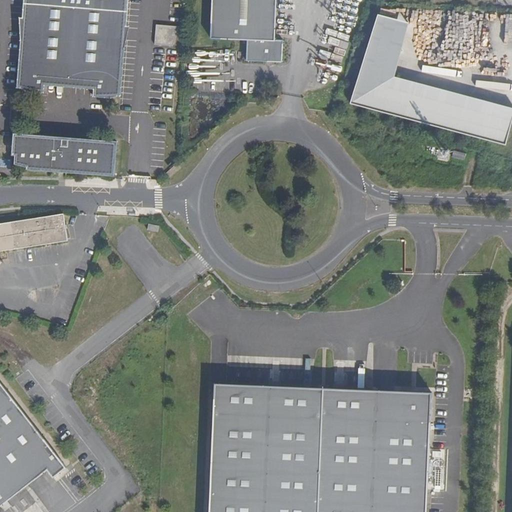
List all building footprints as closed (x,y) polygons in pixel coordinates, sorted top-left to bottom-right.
[(44,93),(45,86),(46,78),(95,82),(94,90),(94,97),(112,98),(119,96),(121,96),(127,0),(24,0),(18,88),(20,88),(25,91),(44,93)] [(212,0),(211,39),(247,40),(246,61),(282,63),(283,40),(275,40),(276,0),(212,0)] [(353,100),(506,144),(511,121),(511,107),(394,74),(409,24),(378,15),(353,100)] [(173,47),(180,27),(157,24),(155,45),(173,47)] [(94,90),(95,82),(46,78),(45,86),(94,90)] [(116,160),(114,158),(115,151),(117,151),(118,141),(70,138),(67,140),(53,139),(51,136),(14,133),(12,156),(15,156),(15,165),(43,171),(62,173),(64,170),(70,171),(70,173),(115,177),(116,160)] [(0,251),(68,241),(64,214),(0,223),(0,251)] [(158,232),(160,226),(149,224),(147,230),(158,232)] [(0,509),(27,488),(25,486),(46,469),(53,478),(66,468),(59,459),(0,383),(0,509)] [(427,511),(430,440),(432,393),(215,383),(210,511),(427,511)]
